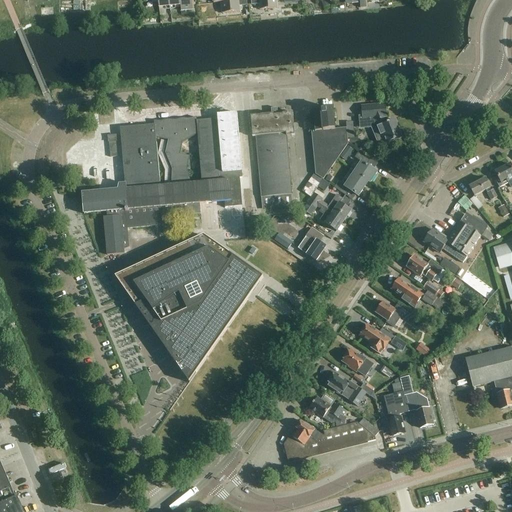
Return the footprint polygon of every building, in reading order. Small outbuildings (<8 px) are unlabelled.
[(191,0),(179,0),(180,2),(180,6),(181,11),(193,10),(191,0)] [(246,5),(245,0),(236,0),(232,0),(220,1),(221,13),(239,12),(238,6),(246,5)] [(250,0),(251,5),(259,4),(259,10),(277,9),(275,0),(250,0)] [(387,124),(385,117),(387,117),(386,105),(361,107),(361,117),(359,117),(360,129),(372,128),(379,147),(401,138),(394,121),(387,124)] [(315,173),(322,179),(347,144),(345,129),(334,130),(332,109),(313,111),(315,132),(311,132),(315,173)] [(292,208),(286,136),(294,136),(292,113),(251,117),(252,137),(255,137),(262,211),(292,208)] [(218,116),(223,174),(241,172),(242,172),(237,114),(218,116)] [(225,207),(242,205),(239,174),(241,174),(241,172),(223,174),(218,174),(217,153),(216,144),(214,120),(197,122),(196,118),(193,119),(189,120),(185,119),(182,119),(180,120),(177,121),(174,121),(171,121),(169,120),(168,121),(165,121),(161,122),(159,122),(155,121),(155,125),(121,128),(125,184),(119,185),(118,191),(83,194),(84,214),(107,212),(107,218),(104,218),(107,255),(124,254),(123,249),(129,248),(127,229),(163,226),(162,218),(201,215),(199,204),(224,202),(225,207)] [(118,157),(116,142),(118,142),(117,135),(108,136),(109,143),(110,143),(111,158),(118,157)] [(354,173),(368,182),(369,183),(376,173),(366,166),(370,160),(359,152),(354,158),(361,163),(354,173)] [(511,168),(510,165),(508,166),(508,165),(503,168),(504,169),(496,173),(498,178),(494,180),(499,189),(508,184),(511,188),(511,187),(511,168)] [(358,197),(368,182),(354,173),(345,186),(338,182),(333,188),(345,196),(349,190),(358,197)] [(323,180),(322,179),(315,174),(302,191),(311,198),(314,193),(323,180)] [(491,189),(486,179),(477,183),(475,182),(471,185),(471,186),(469,188),(474,197),(470,201),(479,211),(484,207),(475,196),(486,191),(491,201),(497,198),(492,188),(491,189)] [(317,190),(326,196),(330,191),(321,184),(317,190)] [(310,198),(343,221),(350,211),(338,203),(335,208),(331,205),(329,208),(320,201),(322,199),(314,193),(311,198),(310,198)] [(343,221),(310,198),(306,204),(314,210),(316,207),(321,210),(319,212),(324,215),(320,220),(336,231),(343,221)] [(502,219),(509,216),(504,206),(498,209),(502,219)] [(485,217),(491,215),(488,207),(482,208),(485,217)] [(481,237),(480,236),(460,223),(449,240),(441,235),(440,236),(432,231),(424,243),(440,254),(443,250),(463,263),(481,237)] [(316,261),(325,247),(320,244),(325,237),(312,228),(304,239),(305,240),(298,250),(316,261)] [(292,243),(279,234),(274,240),(288,249),(292,243)] [(204,236),(116,278),(167,351),(189,383),(248,300),(260,283),(263,278),(242,263),(204,236)] [(511,245),(495,250),(501,268),(511,264),(511,245)] [(420,262),(414,257),(407,267),(413,272),(420,278),(422,275),(432,282),(436,275),(439,277),(443,270),(431,261),(428,266),(421,261),(420,262)] [(457,270),(448,263),(444,268),(453,275),(457,270)] [(456,279),(452,285),(458,289),(462,283),(456,279)] [(399,280),(391,291),(403,299),(402,300),(409,305),(411,304),(416,307),(419,302),(423,296),(399,280)] [(423,289),(428,292),(438,298),(440,300),(444,294),(428,282),(423,289)] [(423,299),(422,300),(431,307),(438,298),(428,292),(424,297),(423,299)] [(383,302),(375,313),(388,322),(387,323),(394,328),(401,317),(413,325),(417,319),(397,305),(394,310),(383,302)] [(381,356),(391,342),(368,325),(360,337),(372,345),(369,349),(381,356)] [(421,344),(416,350),(425,357),(430,351),(421,344)] [(511,390),(511,348),(466,360),(473,389),(495,383),(498,394),(497,394),(501,410),(511,406),(511,399),(510,391),(511,390)] [(343,360),(342,362),(347,365),(349,367),(350,367),(349,368),(357,373),(357,372),(366,378),(369,373),(370,373),(373,368),(374,366),(361,357),(361,358),(350,351),(348,354),(345,359),(344,360),(343,360)] [(390,379),(394,374),(385,367),(381,372),(390,379)] [(403,392),(408,411),(415,409),(420,428),(426,427),(428,428),(431,427),(432,425),(433,425),(431,415),(432,415),(431,409),(430,409),(427,400),(416,393),(413,394),(408,374),(399,377),(402,388),(403,392)] [(343,380),(335,375),(327,386),(349,401),(349,402),(357,407),(366,394),(370,397),(373,392),(364,385),(360,391),(344,379),(343,380)] [(315,388),(311,393),(323,401),(327,396),(315,388)] [(399,415),(408,413),(408,411),(403,392),(384,397),(390,421),(388,421),(393,437),(405,433),(401,418),(399,418),(399,415)] [(490,395),(481,395),(481,410),(489,410),(490,395)] [(337,428),(348,425),(346,420),(342,417),(346,412),(336,405),(332,410),(330,409),(331,408),(317,399),(310,410),(330,424),(335,423),(337,428)] [(360,424),(375,438),(379,432),(364,419),(360,424)] [(323,437),(301,422),(296,429),(298,431),(281,454),(287,463),(376,441),(375,438),(360,424),(358,422),(348,425),(337,428),(323,432),(325,436),(323,437)] [(14,498),(0,465),(0,511),(22,511),(16,497),(15,497),(14,498)]
